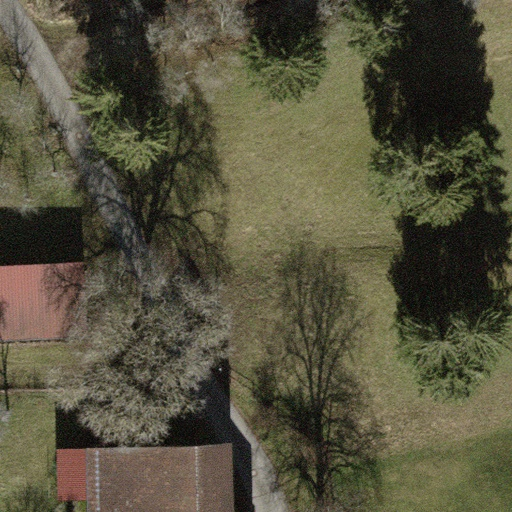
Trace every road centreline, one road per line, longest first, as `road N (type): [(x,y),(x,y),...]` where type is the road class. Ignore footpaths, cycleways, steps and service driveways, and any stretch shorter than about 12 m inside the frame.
road 1 (track): [(0,0),(152,275)]
road 2 (residential): [(276,511),(271,457),(152,275)]
road 3 (track): [(310,511),(511,439)]
road 4 (track): [(203,0),(21,37)]
